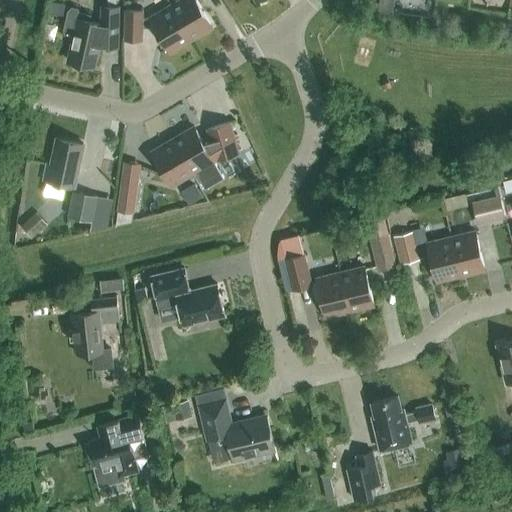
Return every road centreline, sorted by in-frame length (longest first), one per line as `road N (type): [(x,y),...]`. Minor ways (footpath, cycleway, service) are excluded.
road 1 (residential): [(281,29),(317,120),(308,154),(258,247),(287,361),(313,377),(401,354),(459,315),(511,300)]
road 2 (residential): [(0,83),(140,111),(281,29)]
